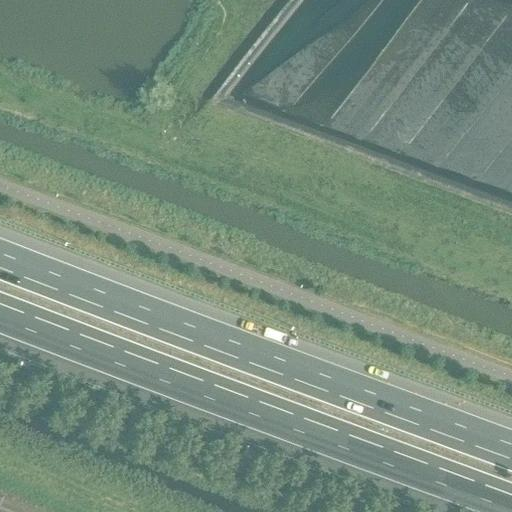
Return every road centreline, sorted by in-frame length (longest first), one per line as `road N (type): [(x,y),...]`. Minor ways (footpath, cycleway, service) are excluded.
road 1 (motorway): [(511,445),(0,254)]
road 2 (motorway): [(0,319),(511,510)]
